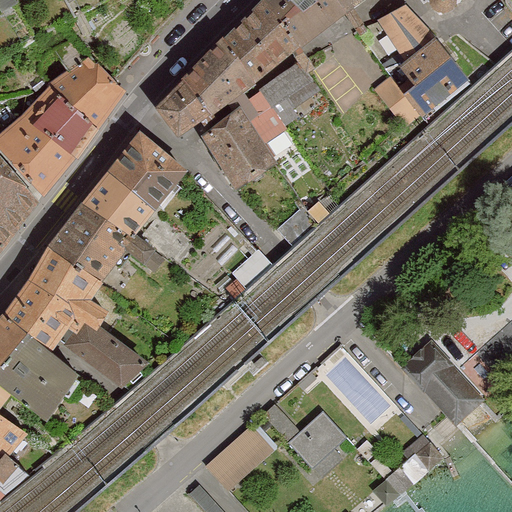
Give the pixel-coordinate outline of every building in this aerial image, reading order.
[(305,40),(344,12),(335,0),(266,0),(266,1),(298,44),(305,40)] [(359,0),(335,0),(344,12),(349,20),(364,40),(370,36),(356,15),(350,7),(359,0)] [(416,0),(424,12),(429,9),(432,17),(439,21),(447,22),(454,18),(456,12),(457,8),(461,0),(416,0)] [(311,49),(305,40),(298,44),(266,1),(225,43),(252,82),(293,49),(299,57),(301,62),(308,57),(314,54),(311,49)] [(401,67),(435,40),(404,8),(380,21),(401,54),(384,65),(387,68),(399,63),(401,67)] [(96,130),(124,91),(113,83),(113,82),(75,38),(61,48),(75,68),(49,86),(57,94),(96,130)] [(421,115),(466,79),(435,40),(401,67),(410,79),(400,87),(421,115)] [(240,91),(252,82),(225,43),(187,82),(210,113),(227,101),(231,107),(235,112),(239,109),(247,122),(257,115),(245,96),(240,91)] [(308,57),(301,62),(275,80),(260,92),(270,106),(311,77),(308,71),(314,66),(308,57)] [(179,136),(210,113),(187,82),(159,109),(179,136)] [(75,156),(96,130),(57,94),(32,121),(75,156)] [(206,138),(237,189),(275,164),(247,122),(239,109),(235,112),(217,127),(206,138)] [(44,193),(75,156),(32,121),(28,118),(0,138),(0,144),(20,169),(44,193)] [(140,136),(109,174),(153,210),(184,173),(140,136)] [(0,251),(2,250),(38,201),(0,159),(0,251)] [(109,174),(86,205),(132,236),(153,210),(109,174)] [(86,205),(51,248),(98,281),(124,245),(161,277),(172,265),(132,236),(86,205)] [(294,248),(319,226),(305,207),(278,232),(294,248)] [(7,312),(5,316),(49,351),(52,348),(59,337),(88,360),(104,370),(122,385),(144,363),(97,328),(104,312),(84,299),(98,281),(51,248),(31,281),(7,312)] [(272,266),(260,252),(234,275),(246,289),(272,266)] [(49,351),(5,316),(0,320),(0,384),(7,391),(42,418),(76,372),(49,351)] [(454,423),(480,399),(449,366),(450,364),(432,345),(405,370),(454,423)] [(291,437),(302,426),(279,401),(267,411),(291,437)] [(349,438),(325,411),(289,443),(313,470),(349,438)] [(0,457),(3,454),(14,464),(34,440),(0,413),(0,457)] [(208,463),(232,488),(277,444),(252,420),(208,463)] [(444,458),(431,444),(418,456),(430,470),(444,458)] [(0,487),(4,492),(27,475),(14,464),(3,454),(0,457),(0,487)] [(398,494),(386,481),(375,491),(387,504),(398,494)]
